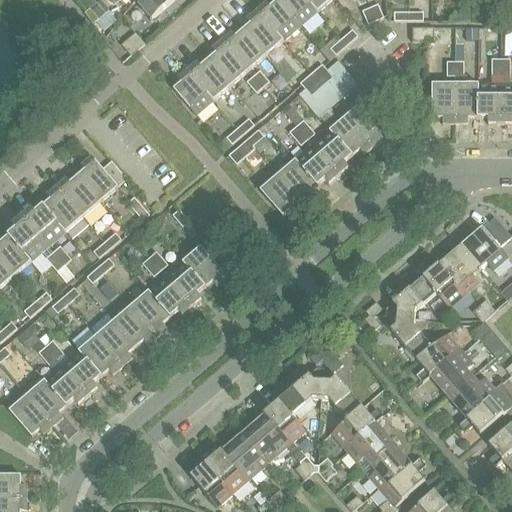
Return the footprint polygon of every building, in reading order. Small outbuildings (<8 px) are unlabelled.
[(80,0),(90,10),(96,4),(92,0),(80,0)] [(133,0),(152,21),(176,0),(133,0)] [(287,0),(280,6),(300,29),(317,15),(304,0),(287,0)] [(304,0),(317,15),(334,0),(304,0)] [(96,4),(90,10),(99,21),(106,15),(96,4)] [(283,44),(300,29),(280,6),(273,13),(266,5),(257,13),(283,44)] [(370,11),(376,24),(384,21),(378,7),(370,11)] [(376,24),(370,11),(362,14),(368,28),(376,24)] [(265,59),(283,44),(257,13),(247,22),(253,29),(246,36),(265,59)] [(394,24),(409,24),(409,15),(394,15),(394,24)] [(423,15),(409,15),(409,24),(423,24),(423,15)] [(435,31),(435,30),(413,30),(413,45),(435,45),(435,31)] [(352,33),(341,42),(347,49),(358,40),(352,33)] [(248,74),(265,59),(246,36),(238,42),(232,35),(222,43),(248,74)] [(128,41),(121,47),(131,58),(138,52),(128,41)] [(330,52),(335,58),(347,49),(341,42),(330,52)] [(219,59),(211,66),(230,89),(248,74),(222,43),(212,51),(219,59)] [(501,79),(501,62),(491,62),(491,79),(501,79)] [(510,62),(501,62),(501,79),(510,79),(510,62)] [(455,79),(455,64),(446,64),(446,79),(455,79)] [(455,64),(455,79),(463,79),(463,64),(455,64)] [(213,103),(230,89),(211,66),(203,72),(197,65),(187,73),(213,103)] [(311,77),(316,83),(327,74),(322,68),(311,77)] [(213,103),(187,73),(177,81),(184,89),(177,95),(174,91),(173,92),(196,118),(213,103)] [(259,74),(253,80),(263,91),(269,85),(259,74)] [(333,81),(327,74),(316,83),(322,90),(333,81)] [(300,86),(305,93),(316,83),(311,77),(300,86)] [(256,96),(263,91),(253,80),(246,85),(256,96)] [(311,100),(322,90),(316,83),(305,93),(311,100)] [(511,86),(501,87),(501,127),(511,127),(511,86)] [(455,127),(455,87),(432,87),(432,122),(433,122),(433,117),(442,117),(442,127),(455,127)] [(455,87),(455,127),(468,127),(468,117),(477,117),(477,122),(478,122),(478,87),(455,87)] [(501,127),(501,87),(478,87),(478,122),(479,122),(479,117),(488,117),(488,127),(501,127)] [(347,119),(374,150),(384,142),(377,134),(384,128),(387,131),(388,130),(365,103),(347,119)] [(374,150),(347,119),(329,134),(353,161),(353,160),(350,156),(357,150),(364,158),(374,150)] [(238,131),(243,138),(254,128),(249,122),(238,131)] [(296,130),(308,143),(315,137),(303,124),(296,130)] [(308,143),(296,130),(289,136),(300,149),(308,143)] [(232,147),(243,138),(238,131),(227,141),(232,147)] [(247,142),(253,149),(264,140),(258,133),(247,142)] [(353,161),(329,134),(312,149),(339,179),(349,171),(342,163),(349,157),(352,161),(353,161)] [(253,149),(247,142),(236,152),(242,159),(253,149)] [(295,164),(318,190),(319,190),(315,186),(323,180),(329,188),(339,179),(312,149),(295,164)] [(76,180),(99,206),(117,191),(90,160),(80,169),(83,173),(82,174),(83,175),(85,174),(87,177),(80,183),(77,179),(76,180)] [(278,178),(304,209),(314,201),(307,193),(314,187),(318,191),(318,190),(295,164),(285,172),(278,178)] [(304,209),(278,178),(260,193),(283,220),(284,219),(281,216),(288,210),(295,218),(304,209)] [(55,190),(82,221),(99,206),(76,180),(79,184),(72,189),(70,187),(71,186),(70,185),(69,186),(65,182),(55,190)] [(42,209),(64,236),(82,221),(55,190),(46,199),(49,202),(47,203),(49,205),(50,204),(52,206),(45,212),(42,209)] [(134,200),(127,205),(142,224),(149,218),(134,200)] [(21,220),(47,250),(64,236),(42,209),(41,210),(44,213),(37,219),(35,216),(36,216),(35,214),(34,215),(31,211),(21,220)] [(189,224),(179,212),(173,217),(183,229),(189,224)] [(7,239),(30,265),(47,250),(21,220),(11,228),(14,231),(13,232),(14,234),(16,233),(18,235),(11,241),(8,238),(7,239)] [(475,237),(460,249),(481,273),(488,267),(493,274),(509,261),(500,250),(511,240),(495,220),(483,231),(482,230),(481,231),(485,236),(479,242),(475,237)] [(103,246),(109,252),(120,243),(114,236),(103,246)] [(0,265),(13,280),(30,265),(7,239),(9,243),(3,248),(1,246),(2,245),(1,244),(0,244),(0,265)] [(109,252),(103,246),(93,255),(98,262),(109,252)] [(183,264),(202,287),(210,281),(217,289),(227,280),(200,249),(183,264)] [(481,273),(460,249),(445,262),(449,267),(443,273),(432,260),(432,261),(465,299),(480,286),(474,279),(481,273)] [(59,250),(52,256),(64,269),(71,263),(59,250)] [(156,254),(149,260),(160,273),(167,267),(156,254)] [(56,275),(64,269),(52,256),(45,262),(56,275)] [(160,273),(149,260),(142,266),(153,279),(160,273)] [(423,280),(450,311),(465,299),(432,261),(425,266),(431,273),(423,280)] [(96,271),(102,278),(113,268),(107,262),(96,271)] [(183,264),(165,279),(191,310),(201,302),(194,294),(202,287),(183,264)] [(0,290),(13,280),(0,265),(0,290)] [(102,278),(96,271),(86,280),(92,287),(102,278)] [(182,318),(191,310),(165,279),(148,294),(168,317),(175,310),(182,318)] [(386,319),(416,321),(416,313),(437,296),(450,311),(423,280),(386,312),(386,319)] [(100,290),(110,302),(119,295),(108,283),(100,290)] [(62,301),(67,307),(78,298),(73,291),(62,301)] [(148,294),(131,309),(157,340),(167,331),(160,323),(168,317),(148,294)] [(45,295),(34,305),(40,311),(51,302),(45,295)] [(67,307),(62,301),(51,310),(57,316),(67,307)] [(486,303),(480,308),(489,319),(496,314),(486,303)] [(369,318),(373,319),(382,311),(376,304),(365,314),(369,318)] [(29,321),(40,311),(34,305),(23,314),(29,321)] [(481,323),(485,323),(489,319),(480,308),(473,314),(481,323)] [(112,324),(132,347),(140,340),(147,348),(157,340),(131,309),(112,324)] [(369,318),(365,322),(374,333),(381,327),(373,319),(369,318)] [(386,319),(385,327),(417,364),(448,337),(432,350),(415,330),(416,321),(386,319)] [(112,324),(96,338),(123,369),(133,361),(126,353),(132,347),(112,324)] [(0,334),(5,341),(16,331),(11,325),(0,334)] [(474,335),(480,342),(491,332),(487,328),(483,328),(474,335)] [(32,350),(40,343),(28,329),(19,337),(31,351),(32,350)] [(491,332),(480,342),(485,348),(497,338),(491,332)] [(448,337),(417,364),(424,372),(417,378),(422,385),(461,352),(448,337)] [(96,338),(78,353),(100,380),(101,380),(98,376),(105,370),(107,373),(106,374),(107,375),(108,374),(112,378),(123,369),(96,338)] [(51,344),(44,350),(56,363),(63,357),(51,344)] [(0,353),(0,364),(9,357),(4,350),(0,353)] [(49,369),(56,363),(44,350),(38,355),(49,369)] [(325,360),(325,355),(321,351),(310,361),(316,367),(325,360)] [(325,355),(325,360),(332,368),(339,363),(330,351),(325,355)] [(461,352),(422,385),(423,385),(435,374),(441,381),(436,385),(449,400),(472,380),(466,373),(474,367),(461,352)] [(100,381),(100,380),(78,353),(61,368),(87,399),(97,391),(94,387),(94,386),(93,385),(92,386),(90,383),(97,377),(100,381)] [(61,368),(43,383),(66,410),(67,409),(64,406),(71,400),(73,402),(72,403),(73,404),(74,403),(78,408),(87,399),(61,368)] [(313,401),(322,402),(324,373),(317,372),(280,403),(273,396),(293,419),(313,401)] [(330,402),(347,423),(363,410),(331,373),(324,373),(322,402),(330,402)] [(472,380),(449,400),(461,415),(466,411),(472,417),(459,428),(460,428),(498,395),(495,392),(485,381),(478,387),(472,380)] [(43,383),(26,398),(53,429),(62,421),(59,417),(60,415),(59,415),(58,415),(56,412),(62,407),(65,410),(66,410),(43,383)] [(480,437),(511,410),(511,409),(511,397),(502,386),(495,392),(498,395),(460,428),(465,435),(473,428),(480,437)] [(273,409),(265,416),(291,447),(306,435),(293,419),(273,396),(267,402),(273,409)] [(43,437),(53,429),(26,398),(8,413),(31,440),(32,439),(29,436),(36,430),(38,432),(37,433),(38,434),(39,433),(43,437)] [(347,423),(332,437),(344,451),(383,419),(377,412),(370,419),(363,410),(347,423)] [(269,466),(291,447),(265,416),(264,417),(269,422),(262,427),(258,422),(243,435),(269,466)] [(383,419),(344,451),(357,466),(365,460),(370,467),(394,447),(381,432),(376,436),(371,430),(383,419)] [(489,463),(495,469),(511,454),(511,427),(489,447),(497,456),(489,463)] [(221,453),(221,454),(247,485),(269,466),(243,435),(228,448),(232,453),(226,458),(221,453)] [(382,495),(420,462),(407,473),(402,466),(407,462),(394,447),(370,467),(376,474),(369,480),(382,495)] [(247,485),(221,454),(213,461),(206,453),(200,459),(233,497),(247,485)] [(511,454),(495,469),(495,470),(508,459),(511,463),(511,466),(508,469),(511,474),(511,454)] [(218,510),(233,497),(200,459),(194,464),(200,472),(191,479),(218,510)] [(310,478),(314,475),(314,468),(306,459),(299,464),(301,466),(310,478)] [(320,478),(331,468),(333,467),(327,460),(318,468),(318,475),(320,478)] [(426,469),(420,462),(382,495),(395,510),(426,484),(418,475),(426,469)] [(310,478),(301,466),(294,472),(304,483),(310,478)] [(336,474),(331,468),(320,478),(325,484),(336,474)] [(0,500),(26,501),(26,488),(21,488),(21,487),(19,487),(19,489),(16,489),(16,479),(21,479),(21,478),(0,478),(0,500)] [(274,508),(285,499),(279,492),(268,502),(274,508)] [(444,511),(455,503),(450,497),(442,503),(435,494),(414,511),(444,511)] [(346,508),(349,511),(355,511),(363,505),(357,498),(346,508)] [(0,500),(0,511),(26,511),(26,501),(0,500)] [(269,511),(274,508),(268,502),(257,511),(258,511),(269,511)] [(445,511),(456,503),(455,503),(444,511),(445,511)]
